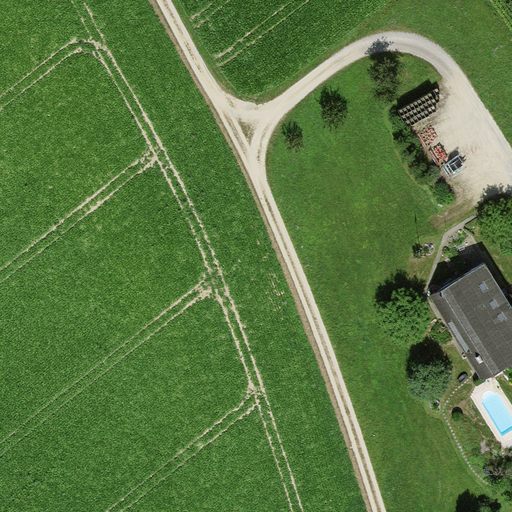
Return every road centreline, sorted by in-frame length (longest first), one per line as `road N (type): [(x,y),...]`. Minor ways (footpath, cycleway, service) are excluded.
road 1 (track): [(158,0),(240,132),(345,409),(375,511)]
road 2 (track): [(240,132),(349,53),(373,45),(399,40),(450,71)]
